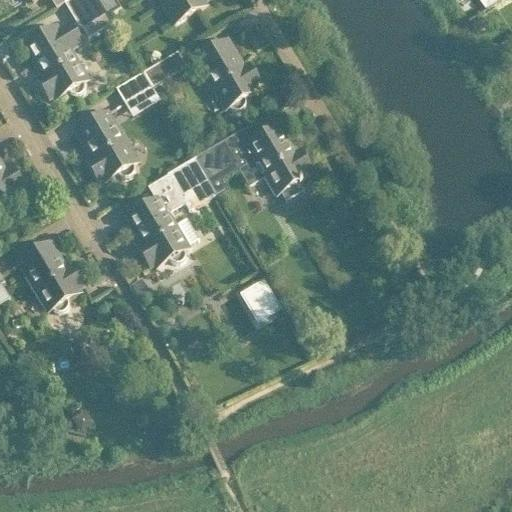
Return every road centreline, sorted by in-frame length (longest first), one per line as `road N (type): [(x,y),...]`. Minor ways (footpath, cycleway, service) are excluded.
road 1 (residential): [(0,84),(200,426)]
road 2 (residential): [(324,112),(257,0)]
